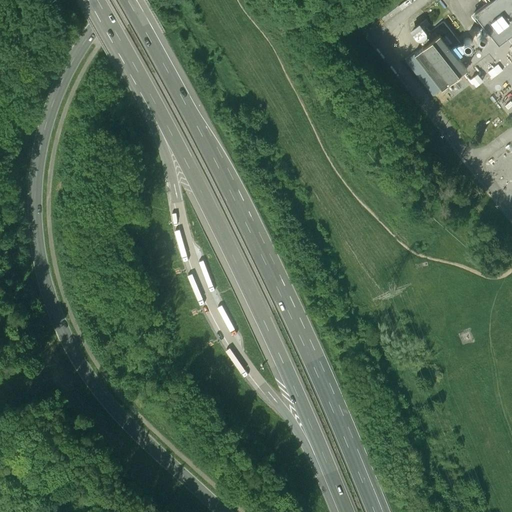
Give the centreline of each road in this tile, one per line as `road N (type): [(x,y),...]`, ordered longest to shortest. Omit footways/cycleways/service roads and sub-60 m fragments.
road 1 (secondary): [(217,511),(145,447),(80,371),(58,328),(36,245),(32,204),(47,118),(81,46),(120,0)]
road 2 (motorway): [(373,511),(265,258),(126,0)]
road 3 (track): [(511,273),(488,280),(414,256),(361,206),(277,55),(236,0)]
road 4 (motorway): [(143,83),(229,247),(320,452)]
